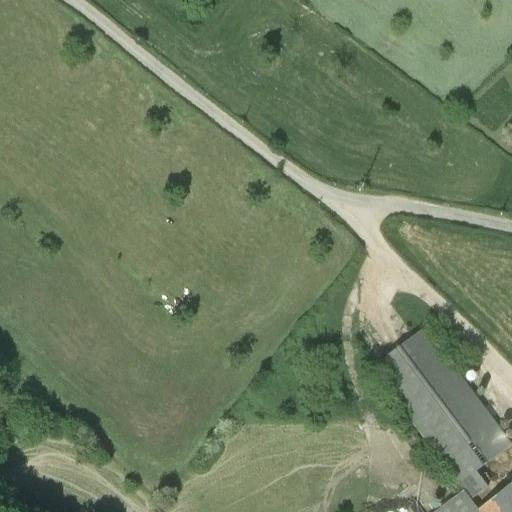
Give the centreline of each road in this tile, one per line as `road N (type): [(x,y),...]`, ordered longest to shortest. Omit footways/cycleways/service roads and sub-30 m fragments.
road 1 (unclassified): [(350,202),(300,183),(68,0)]
road 2 (unclassified): [(350,202),(363,233),(511,381)]
road 3 (unclassified): [(511,229),(350,202)]
